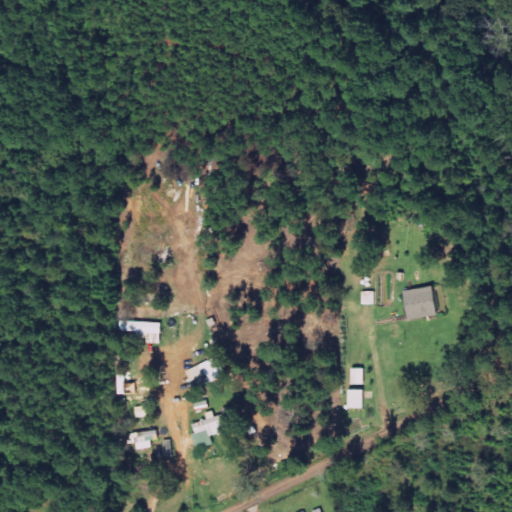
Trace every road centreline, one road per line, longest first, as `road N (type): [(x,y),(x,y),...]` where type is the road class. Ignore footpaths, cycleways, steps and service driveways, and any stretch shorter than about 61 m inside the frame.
road 1 (residential): [(208,511),(178,412),(200,147)]
road 2 (residential): [(228,511),(511,364)]
